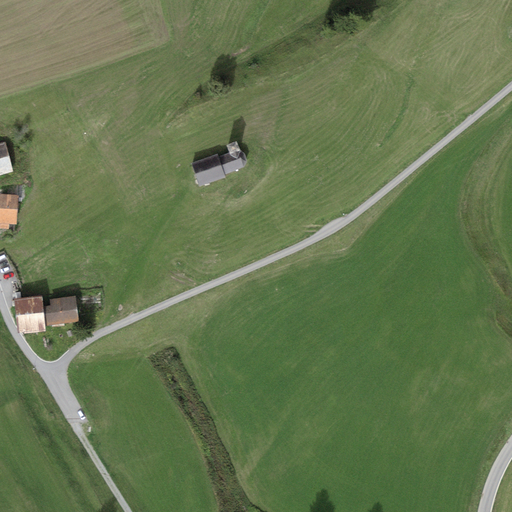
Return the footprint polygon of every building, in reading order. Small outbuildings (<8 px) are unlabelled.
[(227,152),(191,165),(200,188),(225,178),(224,176),(243,168),(247,162),(245,155),(238,153),(235,144),(225,147),(227,152)] [(5,145),(0,145),(0,177),(13,174),(5,145)] [(16,226),(18,199),(0,197),(0,229),(8,231),(8,225),(16,226)] [(79,324),(76,299),(47,303),(50,328),(79,324)] [(41,301),(15,304),(18,336),(44,333),(41,301)]
